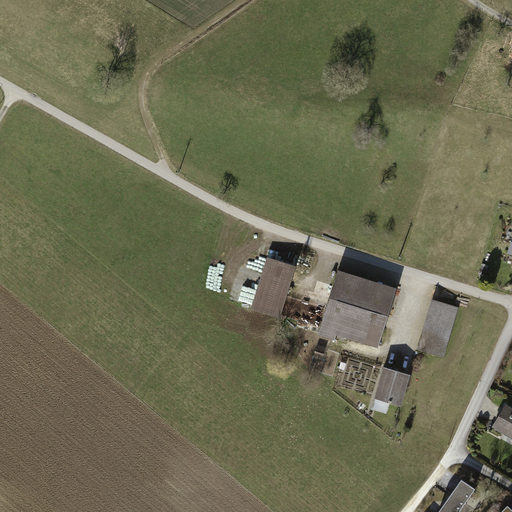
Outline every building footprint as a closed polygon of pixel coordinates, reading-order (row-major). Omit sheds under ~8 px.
[(294,267),(270,260),(255,308),(279,315),(294,267)] [(397,289),(338,271),(330,297),(330,298),(319,333),(336,338),(339,328),(381,341),(397,289)] [(456,307),(436,301),(421,351),(441,357),(456,307)] [(409,374),(386,367),(377,398),(400,404),(409,374)] [(511,408),(506,405),(494,427),(505,433),(506,430),(511,433),(511,408)] [(459,511),(476,489),(462,479),(438,511),(459,511)]
